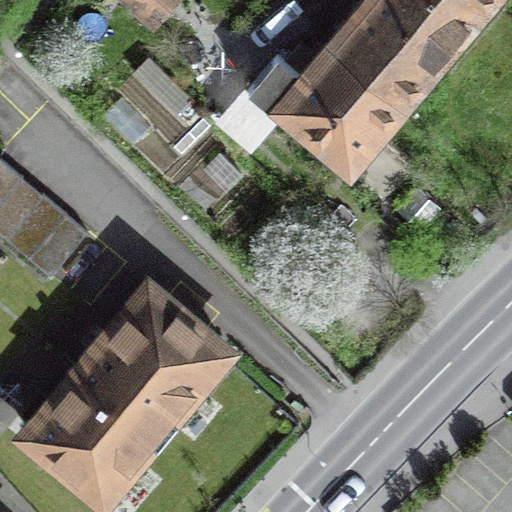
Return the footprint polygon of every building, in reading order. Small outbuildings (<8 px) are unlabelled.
[(130,0),(148,18),(164,0),(130,0)] [(406,0),(365,0),(332,40),(401,97),(451,38),(406,0)] [(406,0),(451,38),(483,0),(406,0)] [(350,158),(401,97),(332,40),(305,72),(277,49),(246,86),(277,111),(284,103),(350,158)] [(84,215),(0,135),(0,211),(46,255),(84,215)] [(114,485),(243,325),(144,245),(15,405),(114,485)] [(0,511),(35,511),(0,480),(0,511)]
